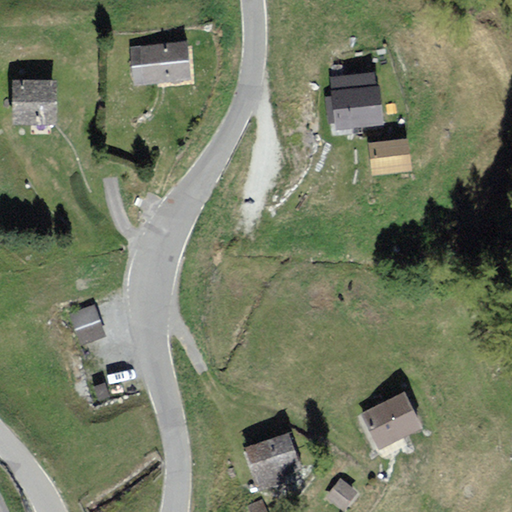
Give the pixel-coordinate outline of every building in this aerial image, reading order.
[(188,48),(137,51),(139,88),(190,85),(188,48)] [(378,78),(330,83),(335,131),(384,126),(378,78)] [(57,85),(14,86),(15,128),(57,127),(57,85)] [(407,146),(371,149),(374,177),(409,174),(407,146)] [(79,341),(107,333),(98,301),(70,309),(79,341)] [(364,419),(381,452),(419,432),(402,400),(364,419)] [(290,439),(248,453),(259,487),(301,473),(290,439)] [(350,511),(361,499),(342,485),(328,503),(339,511),(350,511)] [(249,511),(263,511),(259,501),(247,505),(249,511)]
